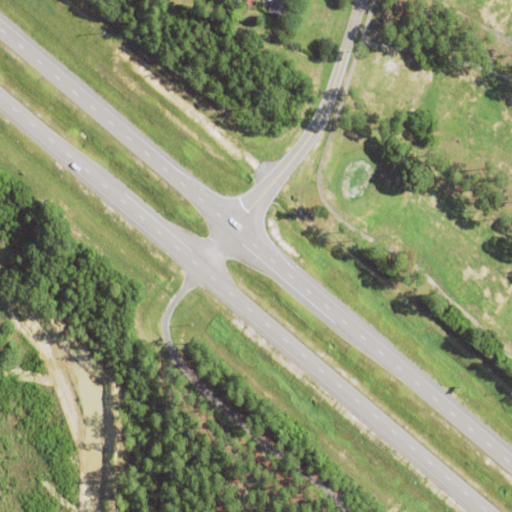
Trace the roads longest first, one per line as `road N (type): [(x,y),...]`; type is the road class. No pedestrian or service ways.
road 1 (trunk): [(511,464),(0,29)]
road 2 (trunk): [(0,98),(483,511)]
road 3 (residential): [(200,270),(317,124),(359,0)]
